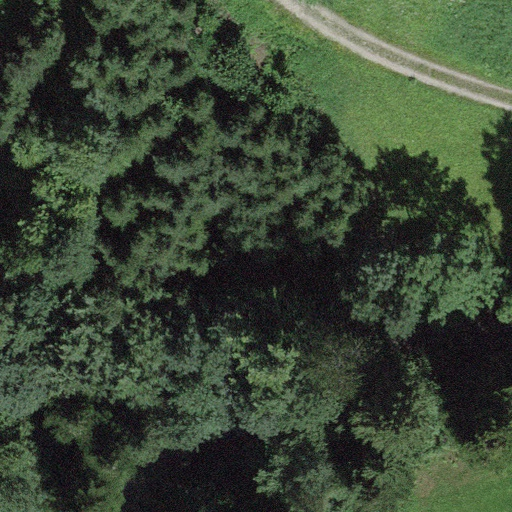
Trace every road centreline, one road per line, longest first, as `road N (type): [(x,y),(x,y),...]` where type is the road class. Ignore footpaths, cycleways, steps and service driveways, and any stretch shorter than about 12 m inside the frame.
road 1 (track): [(212,511),(511,412)]
road 2 (track): [(511,111),(449,94),(320,30),(289,0)]
